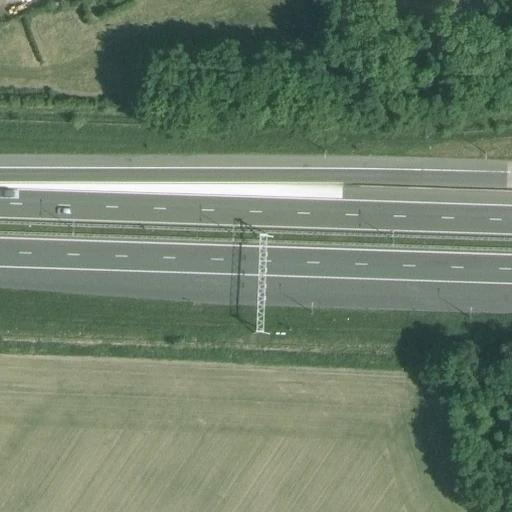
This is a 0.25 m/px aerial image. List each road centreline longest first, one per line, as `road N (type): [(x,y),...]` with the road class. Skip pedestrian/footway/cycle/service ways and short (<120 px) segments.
road 1 (motorway): [(511,220),(0,203)]
road 2 (motorway): [(0,252),(511,269)]
road 3 (motorway): [(357,175),(0,189)]
